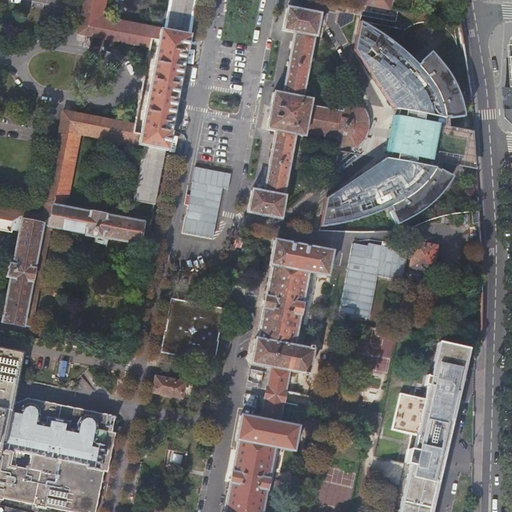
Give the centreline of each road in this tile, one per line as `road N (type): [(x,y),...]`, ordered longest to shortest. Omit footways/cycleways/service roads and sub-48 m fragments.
road 1 (tertiary): [(490,139),(498,276),(490,511)]
road 2 (tertiary): [(475,9),(490,139)]
